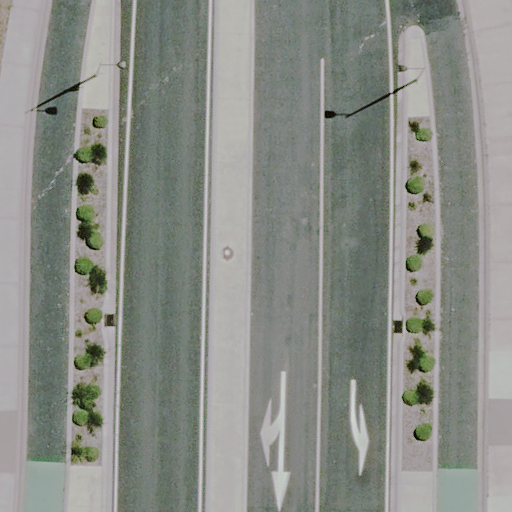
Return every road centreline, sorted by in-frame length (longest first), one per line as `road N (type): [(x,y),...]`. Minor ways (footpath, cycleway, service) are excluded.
road 1 (unclassified): [(158,511),(171,0)]
road 2 (unclassified): [(319,0),(314,511)]
